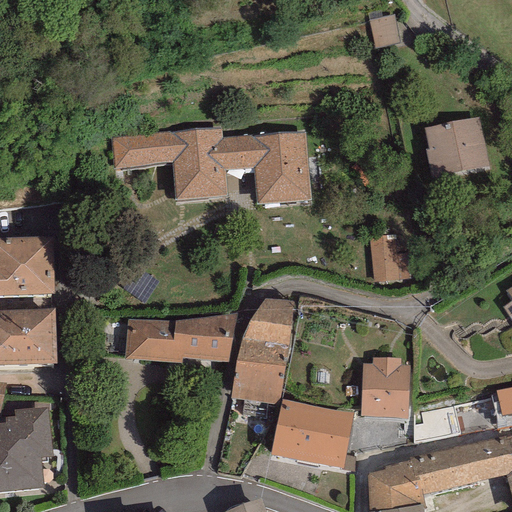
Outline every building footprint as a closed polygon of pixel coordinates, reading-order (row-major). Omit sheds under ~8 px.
[(375,37),(396,34),(392,9),(371,12),(375,37)] [(479,120),(422,131),(432,179),(489,168),(479,120)] [(221,130),(111,140),(113,171),(171,166),(175,203),(226,198),(224,173),(254,171),(257,209),(312,205),(305,134),(222,141),(221,130)] [(393,237),(368,239),(372,285),(410,282),(408,255),(395,256),(393,237)] [(0,300),(53,298),(51,242),(0,244),(0,300)] [(511,301),(500,309),(511,326),(511,289),(506,294),(511,301)] [(294,306),(266,303),(242,342),(230,401),(278,408),(290,348),(294,306)] [(54,315),(0,316),(0,370),(55,369),(54,315)] [(227,365),(235,318),(226,317),(176,326),(129,323),(124,363),(181,367),(181,363),(227,365)] [(409,368),(362,365),(359,419),(406,422),(409,368)] [(511,389),(495,393),(501,421),(511,418),(511,389)] [(354,417),(282,403),(271,459),(343,473),(354,417)] [(15,425),(0,427),(0,494),(42,490),(39,461),(53,459),(48,410),(14,414),(15,425)] [(368,477),(369,511),(403,511),(422,509),(423,498),(505,480),(511,506),(511,438),(465,448),(385,471),(368,477)] [(264,511),(261,503),(236,511),(264,511)]
